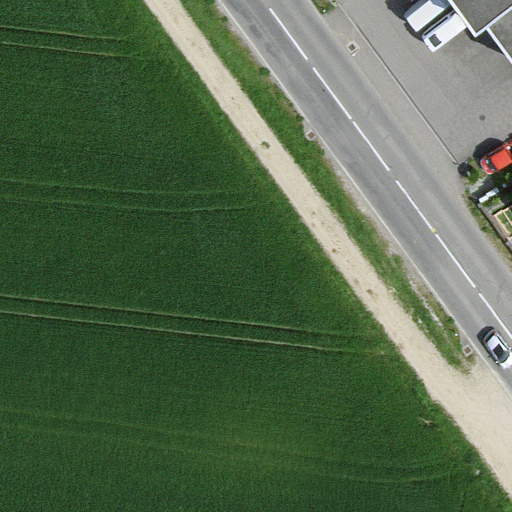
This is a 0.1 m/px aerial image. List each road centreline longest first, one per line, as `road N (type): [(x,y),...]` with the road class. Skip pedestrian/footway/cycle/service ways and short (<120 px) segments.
road 1 (track): [(511,475),(159,0)]
road 2 (primary): [(511,336),(267,0)]
